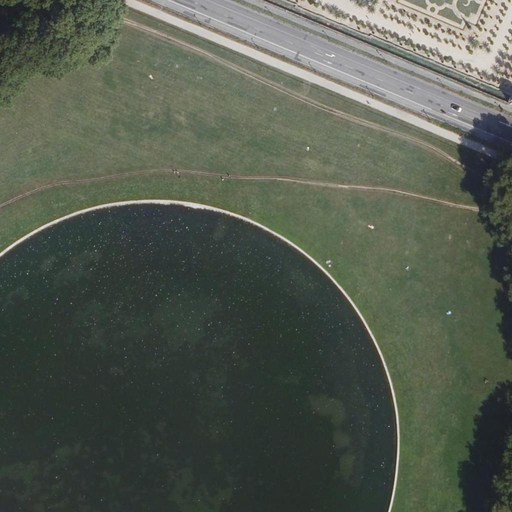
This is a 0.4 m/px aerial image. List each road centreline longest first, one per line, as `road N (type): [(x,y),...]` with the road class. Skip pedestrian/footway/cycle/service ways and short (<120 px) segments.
road 1 (track): [(0,206),(64,182),(179,171),(393,189),(511,211)]
road 2 (primary): [(200,0),(511,131)]
